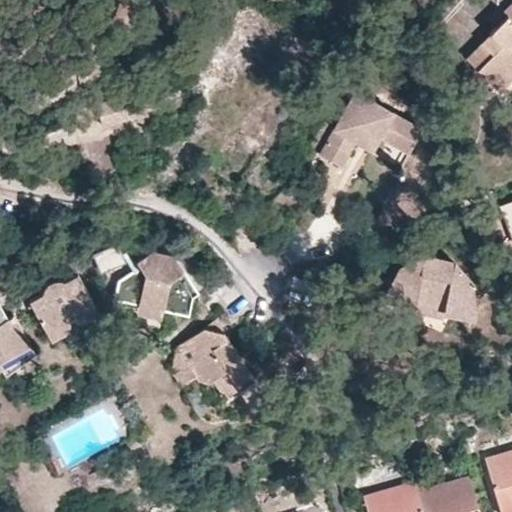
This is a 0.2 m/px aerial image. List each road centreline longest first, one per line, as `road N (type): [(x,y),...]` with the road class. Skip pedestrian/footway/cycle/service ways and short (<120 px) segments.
road 1 (residential): [(0,187),(199,221),(286,314)]
road 2 (track): [(0,133),(102,57),(147,0)]
